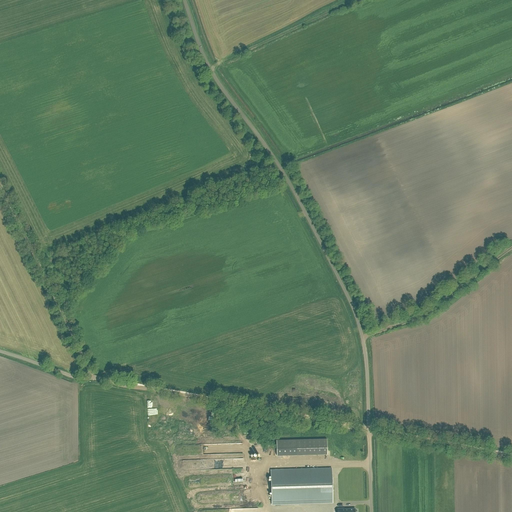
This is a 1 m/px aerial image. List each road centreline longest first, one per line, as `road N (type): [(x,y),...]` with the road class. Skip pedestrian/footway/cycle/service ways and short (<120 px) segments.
road 1 (unclassified): [(371,511),(367,373),(355,313),(278,166),(216,82),(184,0)]
road 2 (track): [(113,382),(511,457)]
road 3 (track): [(0,185),(91,377)]
road 4 (track): [(361,335),(427,313),(511,247)]
road 5 (track): [(209,69),(354,0)]
